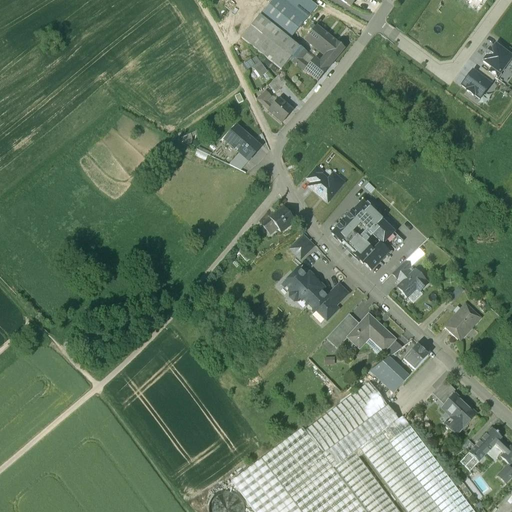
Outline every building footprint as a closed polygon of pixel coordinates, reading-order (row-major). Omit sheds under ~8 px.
[(289,40),(316,7),(307,0),(272,0),(259,16),(289,40)] [(299,48),(289,40),(259,16),(241,39),(280,71),(289,60),(299,48)] [(337,45),(316,27),(305,40),(327,58),(320,66),(327,71),(333,63),(344,50),(337,45)] [(505,54),(495,46),(483,63),(490,68),(499,75),(500,74),(511,59),(511,58),(505,54)] [(306,54),(299,48),(289,60),(304,72),(308,67),(301,61),(306,54)] [(313,60),(306,54),(301,61),(308,67),(313,60)] [(247,64),(251,70),(253,68),(260,78),(269,71),(257,56),(247,64)] [(320,66),(313,60),(308,67),(304,72),(317,83),(327,71),(320,66)] [(490,85),(495,79),(486,73),(480,68),(475,75),(490,85)] [(500,74),(499,75),(490,68),(486,73),(495,79),(497,81),(501,75),(500,74)] [(479,100),(490,85),(475,75),(472,72),(461,87),(467,91),(466,92),(473,96),(473,95),(479,100)] [(286,84),(278,76),(272,82),(280,90),(286,84)] [(280,90),(272,82),(268,86),(275,94),(280,90)] [(265,92),(257,100),(268,112),(281,124),(292,111),(279,100),(272,108),(267,102),(270,98),(265,92)] [(243,102),(240,94),(235,97),(239,104),(243,102)] [(259,148),(235,126),(224,139),(239,153),(248,161),(259,148)] [(248,161),(239,153),(229,164),(239,170),(248,161)] [(315,167),(305,179),(311,184),(319,175),(321,172),(315,167)] [(311,184),(308,188),(327,203),(343,184),(335,177),(329,183),(319,175),(311,184)] [(393,232),(362,202),(331,235),(341,244),(360,225),(381,245),(384,241),(393,232)] [(283,209),(261,226),(269,236),(277,230),(280,234),(293,223),(283,209)] [(393,232),(384,241),(394,251),(403,242),(393,232)] [(302,237),(290,250),(299,259),(311,247),(302,237)] [(360,259),(370,249),(365,245),(368,241),(364,238),(361,241),(357,237),(349,245),(353,250),(352,251),(360,259)] [(358,260),(371,272),(388,254),(379,245),(373,252),(370,249),(360,259),(358,260)] [(244,248),(237,253),(245,263),(252,258),(244,248)] [(405,263),(392,275),(397,281),(398,280),(407,272),(410,269),(405,263)] [(306,277),(299,270),(282,286),(289,294),(289,298),(293,302),(297,302),(299,300),(313,313),(315,311),(325,321),(334,313),(331,310),(337,304),(329,295),(326,298),(320,292),(323,289),(308,274),(306,277)] [(427,285),(415,272),(411,276),(407,272),(398,280),(402,284),(397,289),(407,299),(416,290),(419,293),(427,285)] [(346,295),(337,287),(329,295),(337,304),(346,295)] [(463,294),(459,289),(448,300),(452,305),(463,294)] [(465,306),(444,328),(459,342),(480,319),(465,306)] [(359,325),(349,315),(326,340),(337,350),(347,339),(359,325)] [(359,325),(347,339),(359,350),(365,343),(367,342),(364,339),(369,334),(377,342),(377,344),(376,345),(377,346),(377,347),(384,353),(385,351),(395,341),(368,316),(359,325)] [(377,342),(369,334),(364,339),(367,342),(365,343),(380,357),(384,353),(377,347),(377,346),(376,345),(377,344),(377,342)] [(402,348),(395,341),(385,351),(391,356),(402,348)] [(427,357),(416,346),(403,360),(414,371),(427,357)] [(388,359),(370,372),(393,394),(408,378),(388,359)] [(368,382),(302,432),(301,430),(230,483),(251,511),(398,511),(358,459),(363,455),(405,511),(474,511),(402,416),(397,420),(368,382)] [(455,392),(444,382),(432,395),(433,396),(436,393),(446,402),(455,392)] [(436,393),(433,396),(445,407),(448,404),(446,402),(436,393)] [(404,406),(412,400),(409,396),(401,403),(404,406)] [(464,404),(455,396),(448,404),(445,407),(442,410),(452,419),(454,422),(449,428),(446,425),(445,426),(456,437),(476,416),(475,415),(474,416),(463,405),(464,404)] [(475,415),(464,404),(463,405),(474,416),(475,415)] [(452,419),(446,425),(449,428),(454,422),(452,419)] [(491,429),(468,454),(472,457),(471,458),(473,460),(474,459),(478,463),(494,446),(503,454),(509,448),(500,439),(501,438),(497,434),(498,434),(496,432),(496,433),(491,429)] [(503,454),(500,458),(509,466),(511,462),(511,448),(510,447),(503,454)] [(511,475),(511,472),(507,467),(498,476),(505,483),(511,475)] [(235,495),(225,493),(216,496),(209,504),(208,511),(243,511),(242,503),(235,495)]
